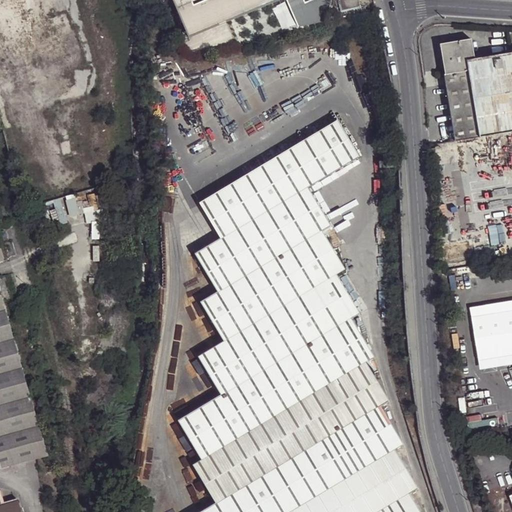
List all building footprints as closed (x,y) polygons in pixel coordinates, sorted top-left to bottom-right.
[(171,0),(186,37),(270,2),(276,0),(171,0)] [(317,0),(276,0),(270,2),(283,33),(307,23),(318,1),(317,0)] [(359,0),(340,0),(343,10),(361,6),(359,0)] [(443,73),(454,140),(511,130),(511,51),(474,58),(469,39),(440,44),(445,73),(443,73)] [(337,120),(319,131),(340,164),(359,154),(337,120)] [(217,193),(237,227),(306,186),(340,164),(319,131),(217,193)] [(419,511),(409,493),(417,488),(394,449),(402,444),(379,406),(387,400),(365,361),(373,356),(351,318),(359,313),(336,274),(344,268),(322,231),(330,226),(329,223),(306,186),(237,227),(219,238),(195,252),(218,291),(201,302),(224,340),(198,355),(220,394),(178,419),(201,458),(192,463),(215,501),(195,511),(419,511)] [(199,203),(219,238),(237,227),(217,193),(199,203)] [(0,467),(8,465),(36,457),(45,455),(0,297),(0,467)] [(511,299),(470,306),(472,316),(511,309),(511,299)] [(511,309),(472,316),(479,361),(511,355),(511,309)] [(511,355),(479,361),(482,371),(511,365),(511,355)] [(0,504),(0,511),(20,511),(17,499),(4,503),(0,504)]
